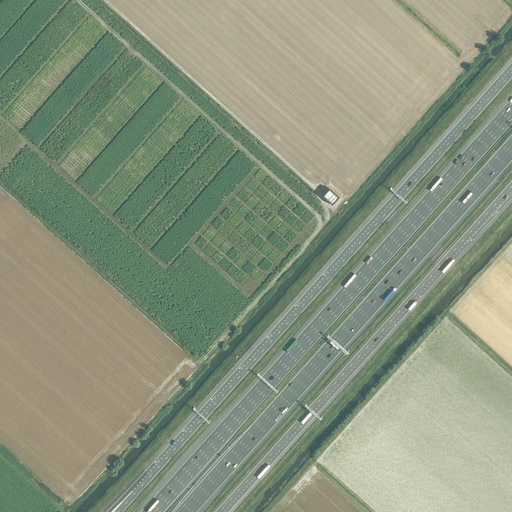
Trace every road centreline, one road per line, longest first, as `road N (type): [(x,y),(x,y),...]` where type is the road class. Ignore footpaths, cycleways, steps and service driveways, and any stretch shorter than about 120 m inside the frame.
road 1 (motorway): [(511,71),(135,492)]
road 2 (motorway): [(511,108),(151,511)]
road 3 (motorway): [(186,511),(511,149)]
road 4 (motorway): [(219,511),(511,185)]
